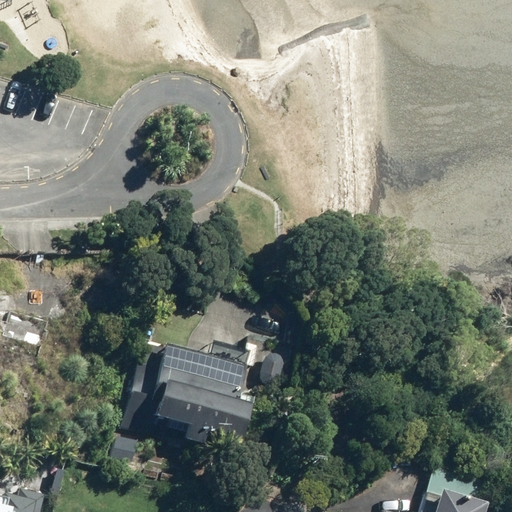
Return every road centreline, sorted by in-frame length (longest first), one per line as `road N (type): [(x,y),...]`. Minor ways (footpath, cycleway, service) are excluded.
road 1 (residential): [(228,175),(231,128),(219,108),(176,89),(152,93),(122,121),(116,158),(123,176)]
road 2 (residential): [(0,206),(50,202),(123,176)]
road 3 (residential): [(123,176),(163,206),(188,205),(228,175)]
